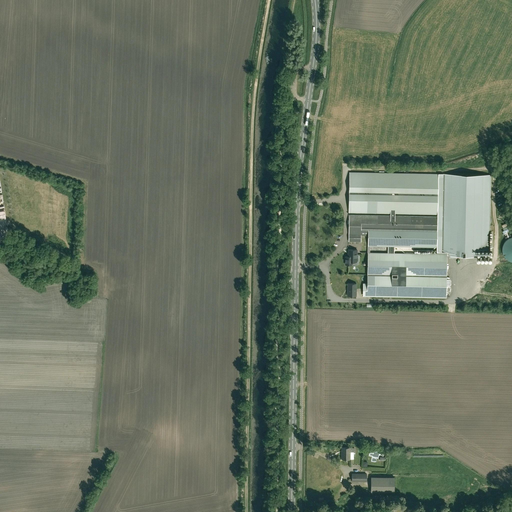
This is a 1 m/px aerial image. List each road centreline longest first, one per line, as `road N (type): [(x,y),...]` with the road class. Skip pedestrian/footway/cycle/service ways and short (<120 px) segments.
road 1 (track): [(269,0),(251,149),(246,511)]
road 2 (primary): [(291,511),(296,190),(308,100)]
road 3 (track): [(433,511),(395,501),(302,508)]
